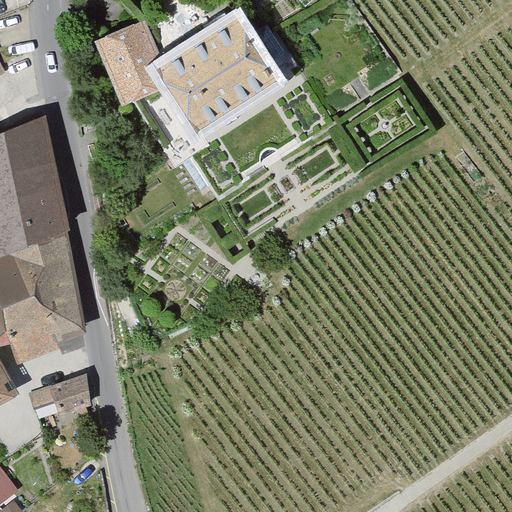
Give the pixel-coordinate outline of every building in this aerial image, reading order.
[(101,41),(132,106),(181,87),(210,133),(293,79),(250,10),(170,58),(151,20),(101,41)] [(0,409),(30,395),(4,350),(13,347),(21,365),(90,332),(53,113),(0,135),(0,409)] [(30,395),(45,447),(75,438),(72,428),(102,420),(90,378),(30,395)] [(0,498),(13,489),(0,471),(0,498)] [(5,511),(23,511),(17,503),(5,511)]
